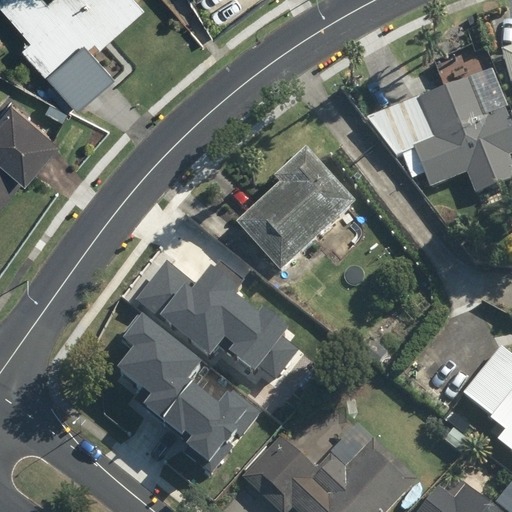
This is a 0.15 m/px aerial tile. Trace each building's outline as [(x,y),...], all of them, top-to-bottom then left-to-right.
[(0,0),(33,36),(25,44),(81,105),(119,71),(93,43),(97,39),(102,44),(149,3),(146,0),(0,0)] [(511,45),(501,48),(511,89),(511,45)] [(427,175),(433,188),(470,173),(478,194),(511,180),(511,117),(509,111),(489,119),(472,77),(370,118),(399,158),(406,156),(416,179),(427,175)] [(0,208),(63,135),(16,94),(0,112),(0,208)] [(286,275),(362,204),(311,150),(279,180),(284,186),(241,226),(286,275)] [(141,299),(212,356),(221,345),(257,373),(261,368),(277,381),(303,349),(288,337),(291,332),(265,311),(259,318),(232,296),(246,279),(222,259),(198,289),(169,265),(141,299)] [(165,422),(195,385),(191,382),(204,366),(142,315),(123,338),(136,348),(118,370),(143,390),(136,398),(165,422)] [(508,431),(500,441),(511,449),(511,354),(503,347),(464,397),(508,431)] [(221,406),(195,385),(165,422),(185,437),(188,434),(194,439),(186,448),(214,470),(261,411),(234,390),(221,406)] [(391,511),(422,480),(362,424),(319,469),(283,435),(244,476),(282,511),(292,511),(295,509),(297,511),(391,511)] [(502,511),(470,486),(458,500),(442,487),(421,511),(502,511)]
